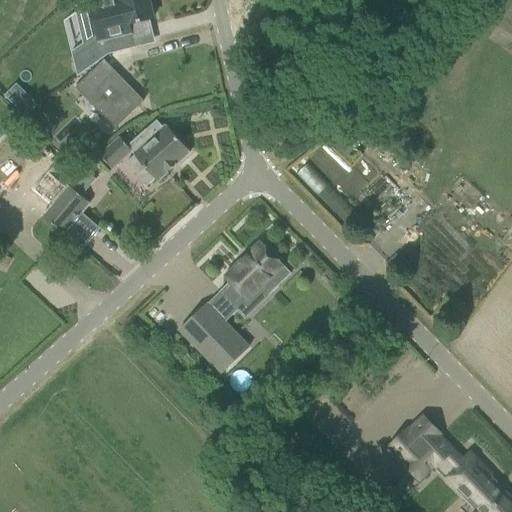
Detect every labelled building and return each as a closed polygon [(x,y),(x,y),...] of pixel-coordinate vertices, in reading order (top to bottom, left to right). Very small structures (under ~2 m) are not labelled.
[(103,0),(103,1),(92,4),(100,39),(132,31),(131,25),(134,24),(153,19),(148,0),(103,0)] [(101,42),(78,48),(81,63),(106,57),(102,42),(101,42)] [(76,88),(115,130),(144,102),(104,61),(76,88)] [(401,88),(394,97),(409,109),(416,100),(401,88)] [(27,97),(16,108),(23,114),(33,103),(27,97)] [(364,114),(352,131),(367,143),(380,125),(364,114)] [(145,167),(158,182),(191,153),(167,126),(164,129),(157,121),(128,147),(121,138),(101,156),(112,170),(132,152),(135,156),(128,163),(137,174),(145,167)] [(52,206),(69,186),(75,179),(57,164),(34,190),(52,206)] [(43,216),(65,235),(84,212),(90,205),(69,186),(52,206),(43,216)] [(292,274),(260,242),(225,277),(230,283),(220,292),(234,307),(258,284),(270,296),(292,274)] [(0,254),(0,270),(5,273),(11,260),(0,254)] [(208,304),(179,331),(222,375),(250,347),(208,304)] [(407,430),(390,447),(405,462),(402,464),(419,481),(434,465),(479,511),(511,511),(511,498),(491,478),(493,476),(472,455),(461,465),(451,454),(453,452),(438,436),(440,434),(424,418),(409,432),(407,430)]
